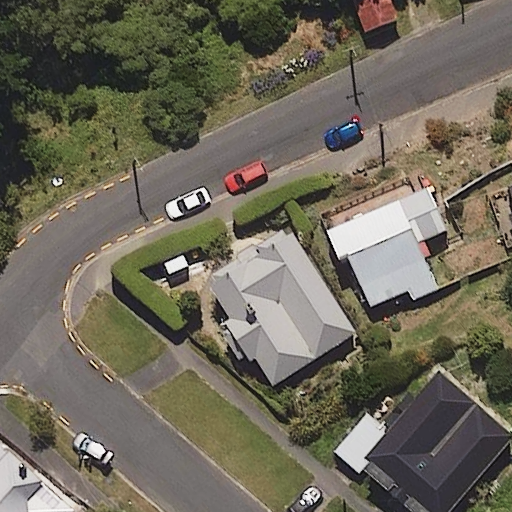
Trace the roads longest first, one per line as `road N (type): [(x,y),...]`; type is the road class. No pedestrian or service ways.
road 1 (residential): [(511,28),(111,206),(60,247),(0,323)]
road 2 (residential): [(211,511),(0,330)]
